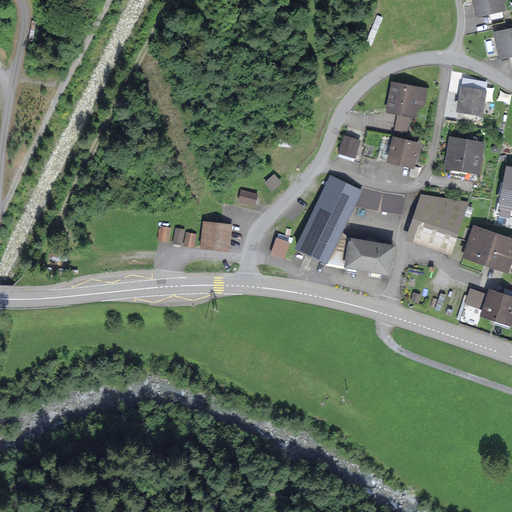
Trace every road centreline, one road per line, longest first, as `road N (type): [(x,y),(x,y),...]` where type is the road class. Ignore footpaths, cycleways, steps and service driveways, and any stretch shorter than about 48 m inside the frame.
road 1 (residential): [(247,286),(256,231),(319,164),(344,105),(369,81),(435,56),(511,86)]
road 2 (track): [(318,511),(255,488),(244,472),(164,423),(70,437),(0,500)]
road 3 (primary): [(247,286),(358,306),(511,357)]
road 4 (primary): [(0,299),(247,286)]
road 5 (track): [(0,213),(109,0)]
road 6 (unclassified): [(0,183),(25,20),(21,0)]
